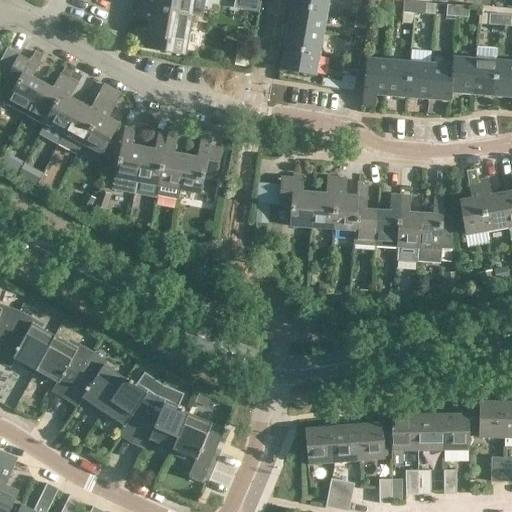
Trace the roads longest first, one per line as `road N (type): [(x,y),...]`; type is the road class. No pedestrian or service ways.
road 1 (residential): [(0,7),(160,94),(351,128),(370,148),(456,152),(511,143)]
road 2 (tertiary): [(0,226),(174,324),(275,368)]
road 3 (tertiary): [(275,368),(511,335)]
road 4 (residential): [(0,429),(153,511)]
road 5 (residential): [(231,511),(275,368)]
road 6 (residential): [(390,511),(395,504),(511,498)]
